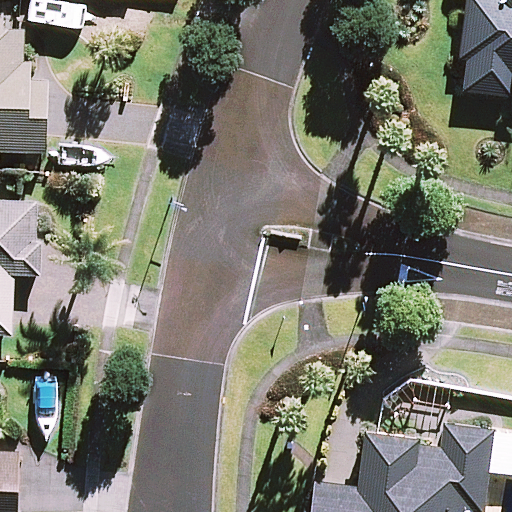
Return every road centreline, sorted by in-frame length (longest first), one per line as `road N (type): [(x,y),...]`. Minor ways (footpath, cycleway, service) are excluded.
road 1 (residential): [(225,220),(173,511)]
road 2 (residential): [(225,220),(511,272)]
road 3 (residential): [(301,0),(225,220)]
